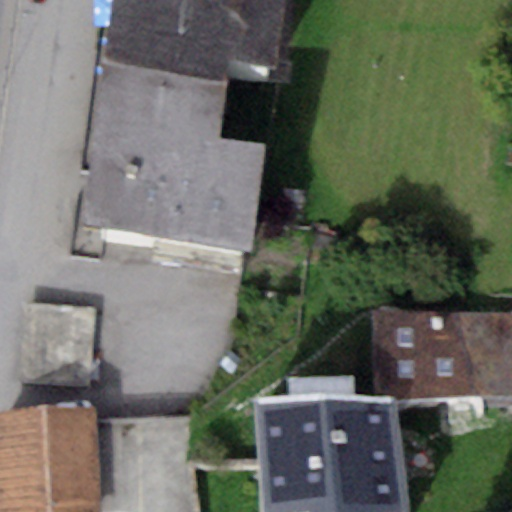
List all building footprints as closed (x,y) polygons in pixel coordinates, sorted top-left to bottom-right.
[(295,0),(120,0),(84,272),(256,294),(265,233),(271,189),(220,182),(230,106),(280,113),(295,0)] [(96,317),(26,314),(22,390),(92,393),(96,317)] [(511,321),(377,322),(377,422),(478,414),(511,415),(511,321)] [(102,511),(98,428),(0,433),(0,511),(102,511)] [(406,511),(399,432),(260,441),(262,511),(406,511)]
